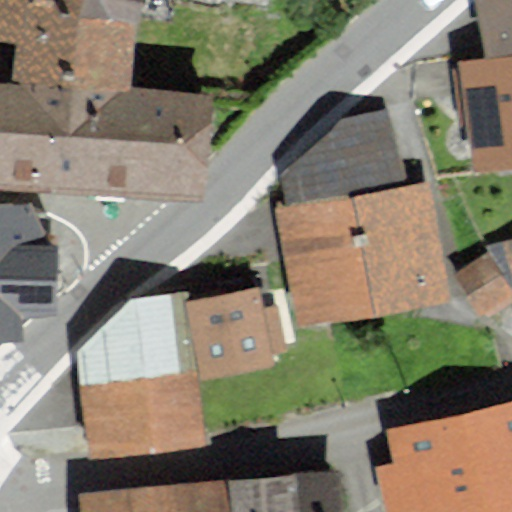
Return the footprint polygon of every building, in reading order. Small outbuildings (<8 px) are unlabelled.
[(0,0),(0,38),(29,42),(22,78),(131,88),(136,23),(86,13),(89,0),(0,0)] [(147,25),(151,0),(89,0),(86,13),(136,23),(147,25)] [(511,0),(479,0),(490,51),(511,47),(511,0)] [(511,160),(511,57),(466,63),(478,165),(511,160)] [(210,89),(131,88),(22,78),(0,76),(0,175),(204,188),(210,89)] [(291,207),(353,196),(406,186),(392,110),(345,118),(285,177),(291,207)] [(426,183),(406,186),(353,196),(373,308),(446,295),(426,183)] [(373,308),(353,196),(291,207),(282,208),(302,321),(373,308)] [(42,198),(0,198),(0,301),(69,300),(68,233),(43,233),(42,198)] [(510,295),(486,256),(461,272),(485,311),(510,295)] [(255,289),(196,300),(210,371),(269,359),(255,289)] [(191,294),(142,299),(83,354),(94,453),(207,440),(191,294)] [(407,511),(423,511),(428,511),(511,511),(511,403),(394,430),(402,465),(380,469),(389,508),(406,504),(407,511)] [(338,511),(336,475),(235,481),(236,511),(338,511)] [(88,511),(236,511),(235,481),(87,491),(88,511)]
